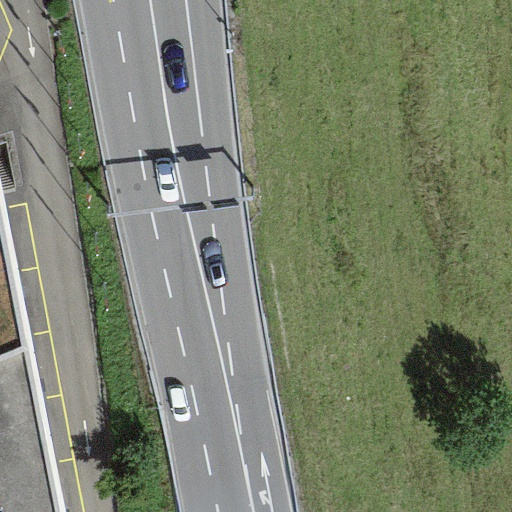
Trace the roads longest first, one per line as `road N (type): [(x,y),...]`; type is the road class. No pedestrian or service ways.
road 1 (primary): [(177,154),(241,511)]
road 2 (primary): [(101,0),(177,154)]
road 3 (primary): [(177,154),(214,27),(211,0)]
